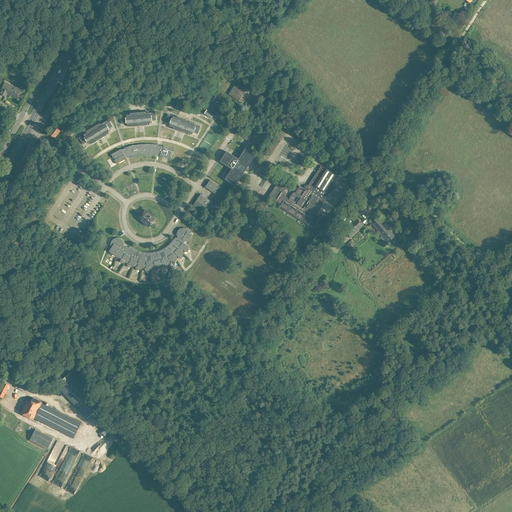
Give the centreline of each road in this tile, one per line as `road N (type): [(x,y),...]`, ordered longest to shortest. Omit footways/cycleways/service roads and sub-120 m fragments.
road 1 (unclassified): [(511,348),(221,0)]
road 2 (unclassified): [(38,131),(107,0)]
road 3 (primary): [(29,125),(94,0)]
road 4 (unclassified): [(21,118),(82,0)]
